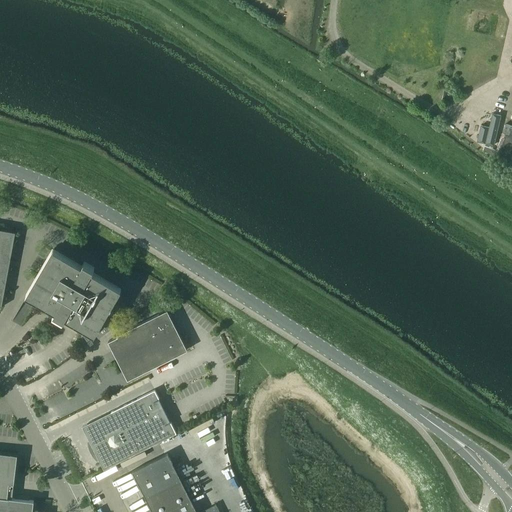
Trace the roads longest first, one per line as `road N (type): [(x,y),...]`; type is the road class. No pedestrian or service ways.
road 1 (tertiary): [(511,495),(471,451),(322,347),(148,235),(0,165)]
road 2 (unknown): [(0,317),(26,264),(50,252),(161,312),(194,344),(183,368),(37,444)]
road 3 (track): [(158,0),(511,231)]
road 4 (unclassified): [(70,511),(0,375)]
